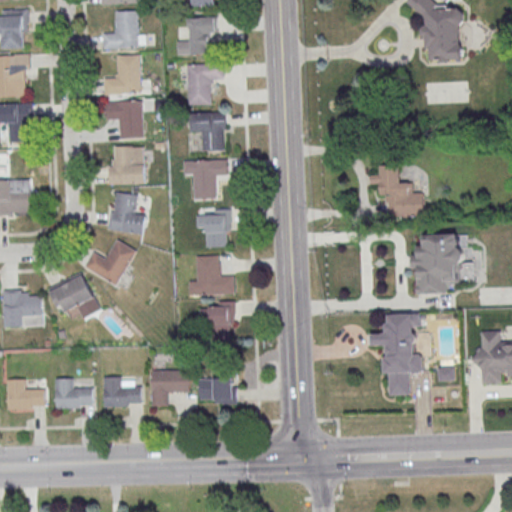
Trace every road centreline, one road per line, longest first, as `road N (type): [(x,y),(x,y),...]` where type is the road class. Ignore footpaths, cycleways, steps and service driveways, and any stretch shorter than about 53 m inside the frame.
road 1 (secondary): [(295,375),(277,0)]
road 2 (residential): [(59,237),(73,203),(63,0)]
road 3 (secondary): [(157,464),(315,460)]
